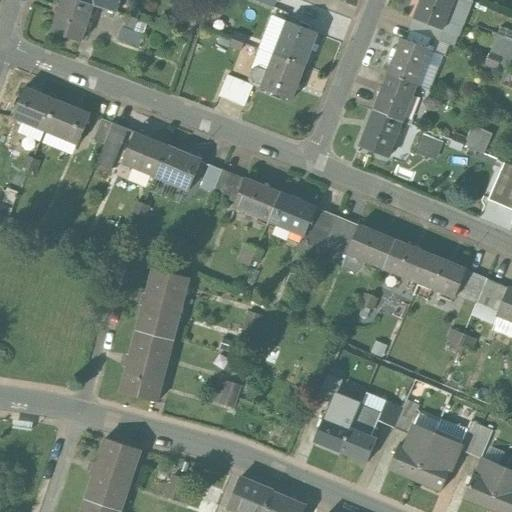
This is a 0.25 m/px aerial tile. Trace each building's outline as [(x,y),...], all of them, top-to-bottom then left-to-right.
[(92,5),(76,0),(59,0),(49,32),(79,42),(92,5)] [(76,0),(92,5),(110,12),(114,0),(76,0)] [(450,0),(418,0),(411,20),(439,31),(450,0)] [(137,12),(127,9),(124,16),(134,20),(137,12)] [(134,20),(124,16),(122,22),(132,26),(134,20)] [(315,35),(284,23),(272,55),(303,66),(315,35)] [(243,37),(232,33),(230,39),(241,43),(243,37)] [(241,43),(230,39),(228,46),(239,50),(241,43)] [(426,53),(398,42),(385,75),(413,86),(426,53)] [(498,58),(488,54),(486,59),(496,63),(498,58)] [(303,66),(272,55),(259,88),(290,100),(303,66)] [(496,63),(486,59),(483,66),(493,71),(496,63)] [(413,86),(385,75),(370,110),(399,122),(413,86)] [(56,101),(23,88),(11,119),(43,132),(56,101)] [(88,114),(56,101),(43,132),(76,145),(88,114)] [(399,122),(370,110),(356,148),(385,159),(399,122)] [(99,120),(91,140),(101,145),(110,124),(99,120)] [(471,124),(464,144),(484,151),(492,131),(471,124)] [(425,132),(417,151),(435,158),(443,140),(425,132)] [(167,148),(134,134),(122,163),(154,177),(167,148)] [(463,142),(452,138),(450,143),(461,147),(463,142)] [(461,147),(450,143),(447,149),(459,154),(461,147)] [(199,162),(167,148),(154,177),(187,191),(199,162)] [(26,158),(21,169),(27,171),(31,160),(26,158)] [(37,162),(31,160),(27,171),(33,174),(37,162)] [(511,164),(503,160),(487,198),(511,208),(511,164)] [(201,182),(211,187),(219,169),(209,164),(201,182)] [(279,195),(244,181),(233,209),(268,223),(279,195)] [(0,183),(0,211),(9,215),(18,191),(0,183)] [(314,209),(279,195),(268,223),(303,237),(314,209)] [(142,206),(136,203),(131,214),(137,216),(142,206)] [(147,208),(142,206),(137,216),(143,219),(147,208)] [(394,242),(359,228),(348,256),(382,270),(394,242)] [(429,257),(394,242),(382,270),(418,284),(429,257)] [(250,247),(244,259),(251,262),(256,249),(250,247)] [(262,252),(256,249),(251,262),(256,265),(262,252)] [(465,271),(429,257),(418,284),(453,299),(465,271)] [(137,331),(171,339),(186,279),(152,270),(146,296),(143,296),(140,306),(143,306),(137,331)] [(511,290),(509,289),(497,317),(511,323),(511,290)] [(371,298),(364,295),(359,307),(366,311),(371,298)] [(371,298),(366,311),(371,313),(376,300),(371,298)] [(391,305),(386,318),(397,324),(403,311),(391,305)] [(261,318),(247,314),(241,336),(255,340),(261,318)] [(171,339),(137,331),(130,356),(127,355),(125,366),(128,367),(121,392),(155,401),(171,339)] [(457,334),(452,345),(458,347),(462,337),(457,334)] [(462,337),(458,347),(464,350),(469,339),(462,337)] [(327,379),(318,399),(331,404),(339,384),(327,379)] [(239,386),(226,382),(219,405),(232,409),(239,386)] [(356,401),(351,413),(357,416),(362,404),(356,401)] [(362,404),(357,416),(363,418),(368,406),(362,404)] [(403,409),(390,404),(381,424),(394,430),(403,409)] [(351,430),(324,419),(313,443),(340,454),(351,430)] [(351,430),(340,454),(365,466),(375,442),(369,439),(374,427),(356,419),(351,430)] [(416,428),(407,451),(400,448),(390,472),(415,483),(435,436),(416,428)] [(435,436),(415,483),(440,493),(450,469),(453,470),(463,443),(436,432),(435,436)] [(86,500),(121,511),(141,451),(141,450),(105,438),(105,439),(97,463),(95,463),(91,475),(94,475),(86,500)] [(477,438),(469,456),(480,461),(488,442),(477,438)] [(510,463),(503,460),(498,470),(505,473),(510,463)] [(187,480),(174,476),(167,498),(180,502),(187,480)] [(499,487),(474,477),(464,500),(489,510),(499,487)] [(265,511),(274,492),(241,478),(228,509),(235,511),(265,511)] [(511,511),(511,491),(499,487),(489,510),(493,511),(511,511)] [(303,511),(306,505),(274,492),(265,511),(303,511)] [(120,511),(121,511),(86,500),(81,511),(120,511)]
